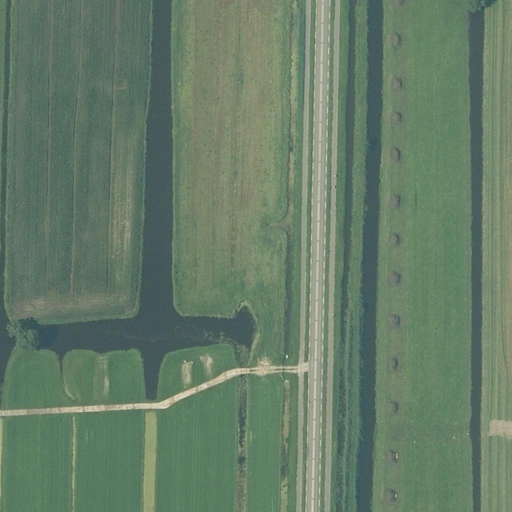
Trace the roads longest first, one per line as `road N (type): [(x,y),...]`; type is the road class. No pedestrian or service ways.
road 1 (tertiary): [(312,511),(322,0)]
road 2 (track): [(0,412),(163,405),(235,371),(315,371)]
